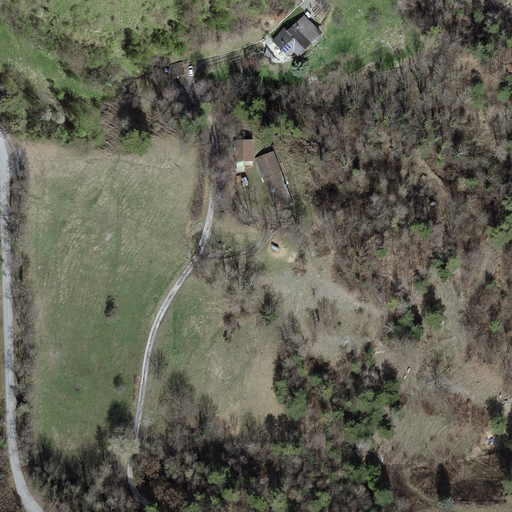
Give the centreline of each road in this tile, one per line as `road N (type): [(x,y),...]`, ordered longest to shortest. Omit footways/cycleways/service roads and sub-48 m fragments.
road 1 (track): [(375,511),(363,487),(363,458),(384,412),(382,372),(445,248),(448,214),(439,194)]
road 2 (unclassified): [(39,511),(15,462),(0,199)]
